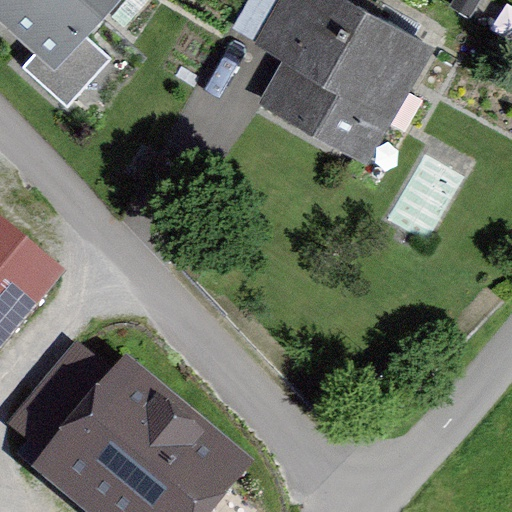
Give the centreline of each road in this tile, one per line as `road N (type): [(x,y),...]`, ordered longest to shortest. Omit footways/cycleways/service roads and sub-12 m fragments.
road 1 (residential): [(348,511),(0,141)]
road 2 (residential): [(511,353),(358,511)]
